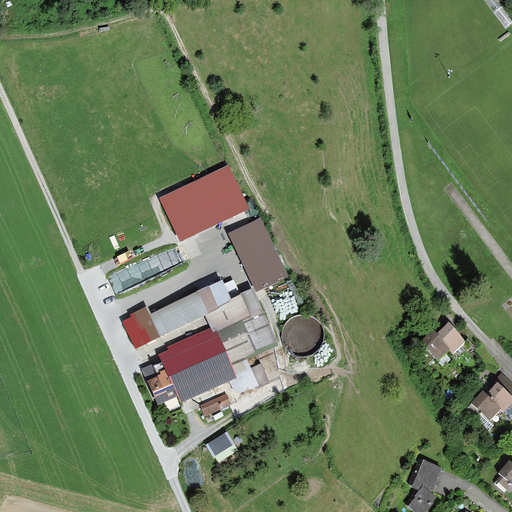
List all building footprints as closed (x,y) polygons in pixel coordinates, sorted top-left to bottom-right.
[(232,165),(161,196),(180,240),(252,209),(232,165)] [(258,221),(231,232),(254,286),(281,274),(258,221)] [(221,281),(121,325),(130,346),(202,314),(210,333),(242,319),(255,349),(273,340),(250,288),(229,298),(221,281)] [(158,361),(141,368),(157,404),(175,396),(177,401),(246,371),(254,387),(269,380),(255,349),(242,319),(210,333),(157,357),(158,361)] [(465,344),(449,325),(443,330),(437,335),(450,350),(453,354),(465,344)] [(450,350),(437,335),(434,332),(421,344),(423,346),(437,362),(450,350)] [(217,387),(221,397),(235,391),(231,381),(217,387)] [(511,404),(511,399),(497,385),(492,390),(486,396),(500,410),(504,413),(511,404)] [(201,406),(207,417),(234,404),(229,393),(201,406)] [(500,410),(486,396),(483,393),(478,398),(472,405),(490,422),(500,410)] [(229,431),(209,443),(216,456),(237,444),(229,431)] [(433,492),(442,470),(424,462),(412,488),(419,492),(408,507),(415,511),(426,511),(436,498),(432,494),(433,492)] [(503,478),(496,485),(505,493),(509,487),(511,489),(511,463),(510,462),(505,468),(499,474),(503,478)]
